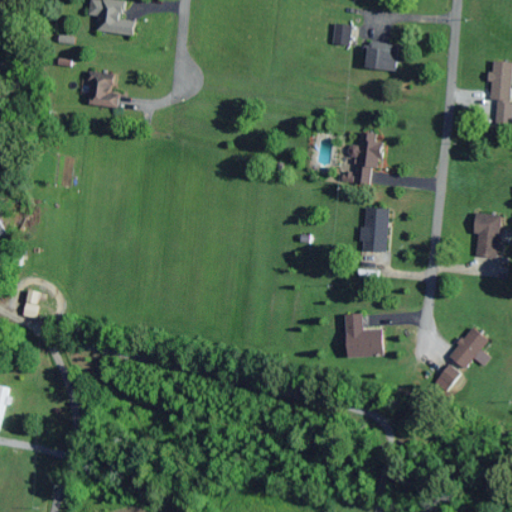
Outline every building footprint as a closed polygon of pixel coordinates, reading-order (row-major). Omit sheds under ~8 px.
[(138,23),(126,22),(128,2),(103,0),(93,0),(92,19),(100,20),(98,34),(137,38),(138,23)] [(335,46),(352,48),(354,27),(337,25),(335,46)] [(371,72),(399,73),(400,46),(372,45),(371,72)] [(511,102),(511,63),(494,63),(492,102),(511,102)] [(120,111),(122,95),(114,94),(117,77),(92,73),(87,105),(120,111)] [(384,143),(379,142),(381,136),(363,133),(357,160),(359,160),(354,185),(375,189),(384,143)] [(391,210),(367,209),(365,253),(389,254),(391,210)] [(499,261),(504,218),(481,215),(475,258),(499,261)] [(0,241),(9,237),(0,221),(0,241)] [(387,359),(385,332),(366,333),(365,316),(349,317),(351,361),(387,359)] [(468,372),(492,343),(476,330),(451,359),(468,372)] [(0,434),(1,434),(12,391),(1,388),(0,390),(0,434)]
